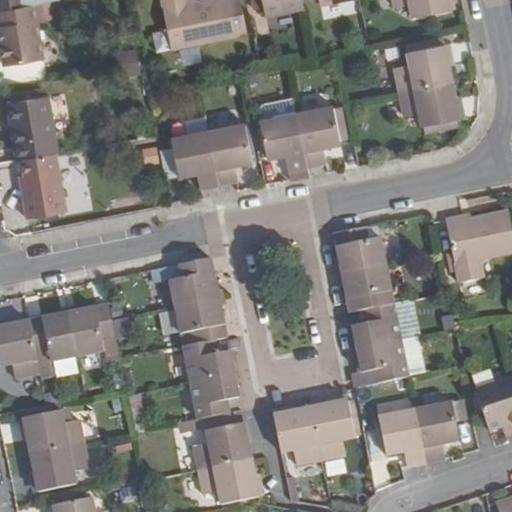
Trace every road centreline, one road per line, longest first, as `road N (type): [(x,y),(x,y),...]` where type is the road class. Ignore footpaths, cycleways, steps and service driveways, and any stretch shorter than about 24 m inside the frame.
road 1 (residential): [(281,219),(303,234),(329,357),(316,375),(279,383),(264,371),(238,248),(247,227)]
road 2 (residential): [(0,274),(247,227)]
road 3 (residential): [(509,162),(487,176),(281,219)]
road 4 (residential): [(511,466),(393,511)]
